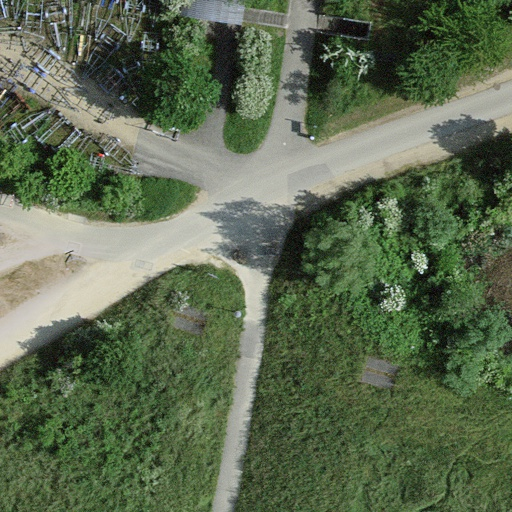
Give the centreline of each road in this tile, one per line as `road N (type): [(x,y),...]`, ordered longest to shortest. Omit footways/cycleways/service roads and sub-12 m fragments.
road 1 (motorway): [(511,495),(0,344)]
road 2 (motorway): [(0,469),(137,511)]
